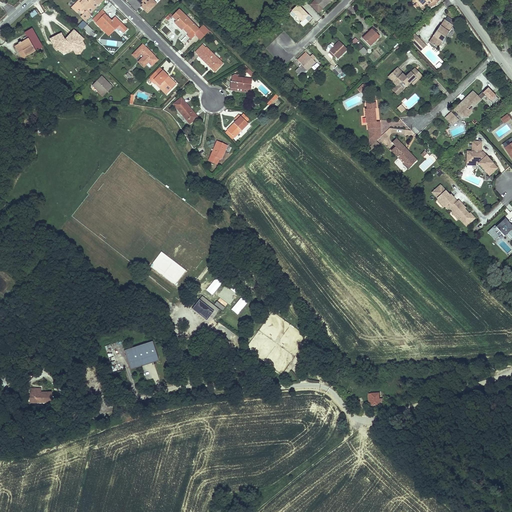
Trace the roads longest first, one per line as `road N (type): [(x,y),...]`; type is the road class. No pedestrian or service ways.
road 1 (unclassified): [(328,389),(348,412),(370,420),(511,373)]
road 2 (residential): [(213,99),(116,0)]
